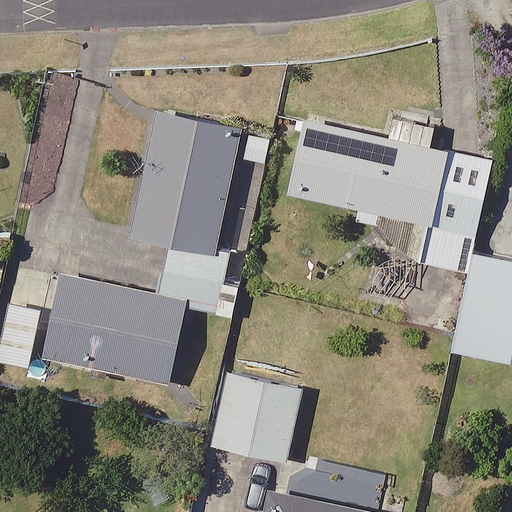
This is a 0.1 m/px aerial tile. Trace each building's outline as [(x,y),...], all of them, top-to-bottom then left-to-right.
[(250,128),(165,110),(138,237),(222,255),(250,128)] [(429,264),(471,273),(495,157),(312,120),(296,195),(437,224),(429,264)] [(511,257),(482,251),(461,349),(511,359),(511,257)] [(198,299),(70,272),(52,357),(180,384),(198,299)] [(51,309),(17,302),(5,361),(39,368),(51,309)] [(467,360),(442,356),(433,401),(458,406),(467,360)] [(310,388),(235,371),(218,446),(294,463),(310,388)] [(389,511),(280,489),(274,511),(389,511)]
